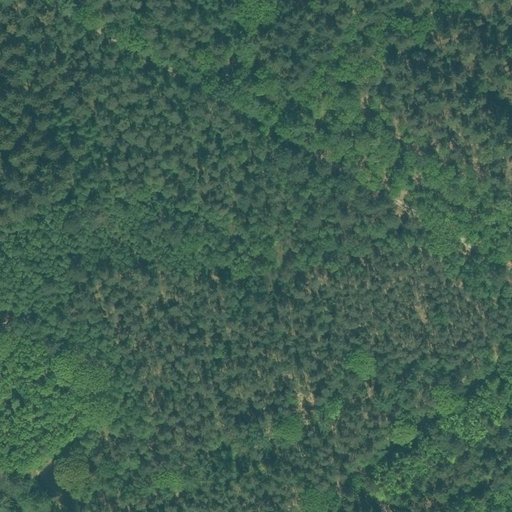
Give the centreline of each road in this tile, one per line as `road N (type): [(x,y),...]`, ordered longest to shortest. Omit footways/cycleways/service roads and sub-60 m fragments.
road 1 (track): [(91,19),(339,161),(511,273)]
road 2 (track): [(303,511),(511,355)]
